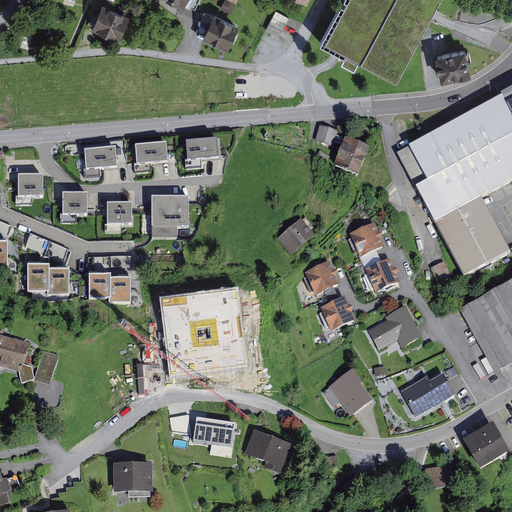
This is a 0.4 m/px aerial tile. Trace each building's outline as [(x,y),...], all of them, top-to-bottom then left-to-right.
[(190,0),(163,0),(186,9),(190,0)] [(235,0),(225,0),(221,9),(231,14),(237,1),(235,0)] [(345,0),(324,41),(338,49),(396,80),(431,15),(439,0),(345,0)] [(134,17),(107,5),(96,30),(123,42),(134,17)] [(280,12),(270,31),(280,37),(290,18),(280,12)] [(238,28),(204,14),(195,35),(204,38),(203,41),(228,52),(238,28)] [(469,76),(464,51),(438,57),(443,81),(469,76)] [(260,79),(234,80),(234,92),(225,92),(226,106),(235,105),(235,110),(261,108),(260,79)] [(511,181),(511,90),(399,154),(466,279),(511,254),(480,199),(511,181)] [(341,132),(323,127),(319,143),(337,147),(341,132)] [(217,138),(186,140),(188,159),(218,157),(217,138)] [(363,177),(374,150),(348,139),(337,166),(363,177)] [(166,142),(135,144),(137,163),(167,161),(166,142)] [(115,146),(84,149),(86,168),(117,165),(115,146)] [(44,179),(20,179),(20,199),(44,199),(44,179)] [(56,215),(64,215),(63,197),(55,197),(56,215)] [(90,197),(66,197),(66,218),(90,217),(90,197)] [(187,198),(152,199),(153,240),(178,239),(178,229),(188,228),(187,198)] [(135,206),(111,206),(111,226),(135,226),(135,206)] [(319,237),(301,217),(278,239),(296,258),(319,237)] [(361,259),(386,248),(376,225),(351,235),(361,259)] [(402,285),(392,259),(367,268),(377,294),(402,285)] [(458,284),(448,262),(433,269),(443,290),(458,284)] [(49,264),(28,265),(29,290),(48,289),(48,294),(69,293),(69,268),(49,269),(49,264)] [(342,289),(331,264),(307,275),(317,299),(342,289)] [(110,273),(90,273),(90,298),(109,298),(109,302),(131,301),(130,277),(110,277),(110,273)] [(511,284),(462,312),(496,374),(511,365),(511,284)] [(237,314),(236,290),(167,296),(165,342),(183,343),(184,318),(237,314)] [(348,299),(322,309),(333,335),(358,324),(348,299)] [(420,336),(404,308),(387,319),(388,322),(370,332),(380,348),(398,338),(403,346),(420,336)] [(9,333),(0,329),(0,367),(1,366),(19,372),(21,382),(35,379),(32,367),(21,364),(28,345),(7,338),(9,333)] [(49,385),(58,357),(44,352),(35,380),(49,385)] [(379,401),(355,369),(325,391),(338,409),(346,403),(358,418),(379,401)] [(428,377),(401,392),(415,418),(456,395),(444,373),(430,381),(428,377)] [(237,456),(240,423),(198,420),(196,443),(219,445),(219,455),(237,456)] [(495,430),(494,428),(464,444),(481,473),(510,457),(495,430)] [(285,475),(296,451),(259,432),(247,456),(285,475)] [(154,466),(116,467),(117,498),(155,498),(154,466)] [(451,467),(426,470),(428,488),(453,484),(451,467)] [(0,510),(14,505),(1,471),(0,471),(0,510)]
